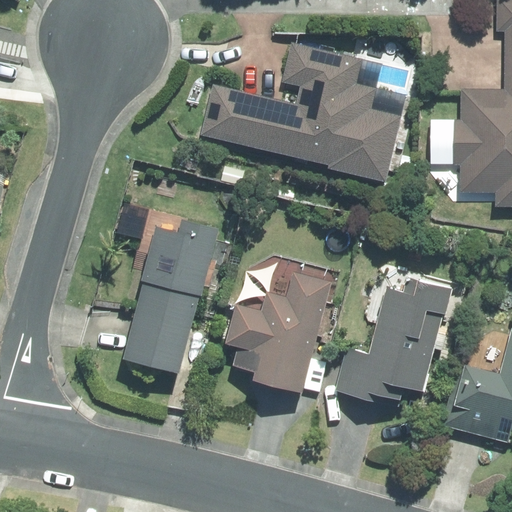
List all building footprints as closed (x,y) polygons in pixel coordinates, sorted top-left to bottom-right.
[(465,161),(465,187),(500,188),(501,201),(511,201),(511,1),(502,2),(502,26),(510,27),(509,101),(500,100),(500,94),(466,93),(466,124),(458,124),(457,160),(465,161)] [(217,90),(206,132),(272,147),(270,150),(317,161),(317,157),(335,161),(334,164),(383,176),(397,119),(367,112),(372,91),(353,86),(358,63),(296,47),(288,78),(317,86),(314,97),(304,94),(300,109),(217,90)] [(0,217),(9,173),(0,171),(0,217)] [(162,234),(128,365),(183,379),(222,231),(187,222),(183,239),(162,234)] [(235,376),(261,382),(260,389),(306,401),(333,286),(295,276),(289,303),(270,298),(266,318),(238,311),(229,351),(241,353),(235,376)] [(348,355),(336,399),(381,410),(383,402),(403,407),(407,392),(426,397),(453,292),(411,281),(407,298),(391,294),(373,361),(348,355)] [(444,430),(511,446),(511,441),(511,345),(503,380),(460,369),(444,430)]
